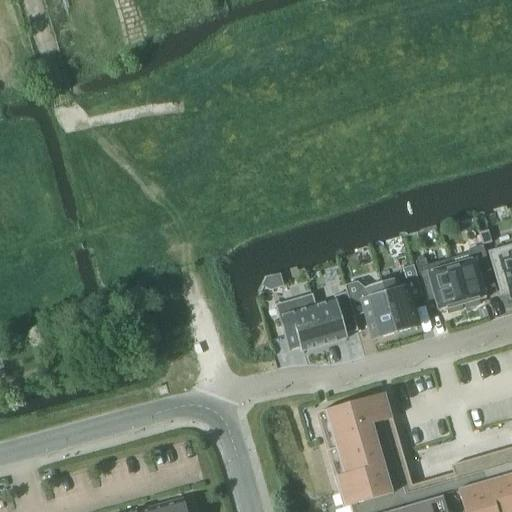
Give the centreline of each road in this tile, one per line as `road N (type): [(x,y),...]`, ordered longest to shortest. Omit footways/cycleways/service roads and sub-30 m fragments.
road 1 (residential): [(511,326),(339,376),(285,377),(191,405)]
road 2 (track): [(26,0),(61,111),(74,126),(175,108)]
road 3 (tertiary): [(14,451),(191,405)]
road 4 (residential): [(199,473),(56,511)]
road 5 (tertiary): [(191,405),(225,424),(251,511)]
